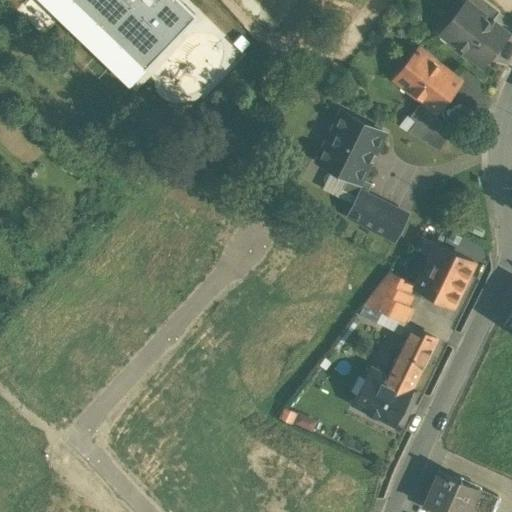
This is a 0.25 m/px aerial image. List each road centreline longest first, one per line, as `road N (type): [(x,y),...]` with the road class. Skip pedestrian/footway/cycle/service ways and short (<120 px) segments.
road 1 (residential): [(254,238),(74,436),(147,511)]
road 2 (residential): [(386,511),(507,254)]
